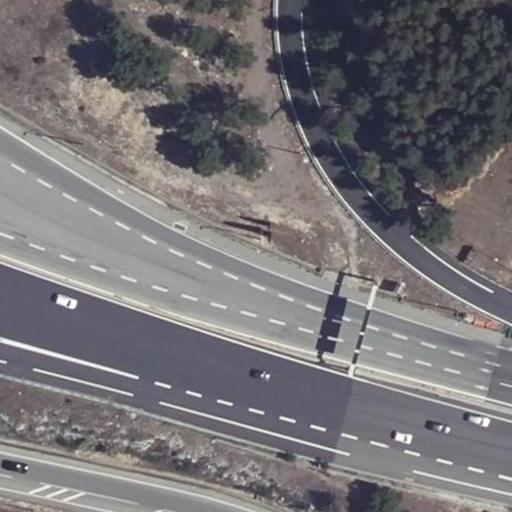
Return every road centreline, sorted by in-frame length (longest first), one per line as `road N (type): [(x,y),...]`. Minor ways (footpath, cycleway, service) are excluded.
road 1 (motorway): [(511,368),(130,211),(0,137)]
road 2 (motorway): [(0,302),(210,370),(511,448)]
road 3 (motorway): [(511,306),(428,263),(337,166),(308,108),(289,0)]
road 4 (motorway): [(0,459),(238,511)]
